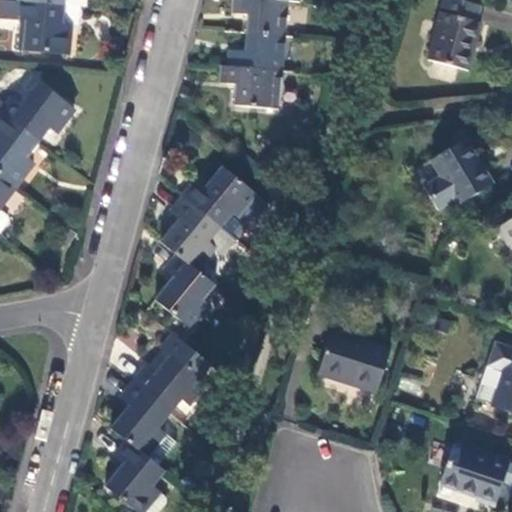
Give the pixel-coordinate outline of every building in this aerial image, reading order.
[(63,24),(64,7),(16,2),(1,0),(0,10),(0,19),(23,21),(21,50),(66,54),(68,33),(69,25),(63,24)] [(83,0),(64,0),(64,7),(79,8),(83,9),(83,0)] [(248,18),(246,35),(284,39),(287,3),(261,0),(232,0),(231,15),(248,18)] [(481,10),(445,0),(427,63),(468,75),(480,27),(477,26),(481,10)] [(76,33),(79,8),(64,7),(63,24),(69,25),(68,33),(76,33)] [(226,54),(226,70),(280,74),(284,39),(246,35),(244,56),(226,54)] [(277,112),(280,74),(226,70),(219,69),(217,86),(235,88),(233,107),(277,112)] [(9,102),(0,112),(0,116),(37,145),(48,131),(53,135),(70,112),(34,84),(15,107),(9,102)] [(25,160),(37,145),(0,116),(0,177),(13,187),(30,164),(25,160)] [(491,187),(464,143),(431,163),(440,178),(424,189),(438,213),(455,203),(458,207),(491,187)] [(193,184),(183,197),(220,228),(231,214),(236,218),(254,196),(220,168),(200,191),(193,184)] [(0,203),(13,187),(0,177),(0,203)] [(260,201),(254,196),(236,218),(231,214),(220,228),(234,239),(249,222),(246,218),(260,201)] [(178,218),(159,242),(176,256),(194,270),(213,246),(208,241),(220,228),(183,197),(171,211),(178,218)] [(511,222),(498,230),(511,252),(511,222)] [(202,277),(234,239),(220,228),(208,241),(213,246),(194,270),(202,277)] [(203,302),(215,287),(202,277),(194,270),(176,256),(164,270),(172,276),(154,299),(189,329),(208,306),(203,302)] [(390,354),(333,336),(319,377),(377,397),(390,354)] [(505,377),(493,410),(511,416),(511,352),(497,348),(489,371),(505,377)] [(144,370),(132,384),(171,416),(183,402),(187,405),(205,382),(171,354),(152,377),(144,370)] [(129,405),(110,428),(127,442),(145,457),(164,434),(159,430),(171,416),(132,384),(120,397),(129,405)] [(175,443),(164,434),(145,457),(157,467),(175,443)] [(153,487),(164,473),(157,467),(145,457),(127,442),(116,456),(124,463),(105,485),(138,511),(141,511),(159,492),(153,487)] [(507,467),(454,448),(441,487),(477,500),(476,504),(492,509),(507,467)]
